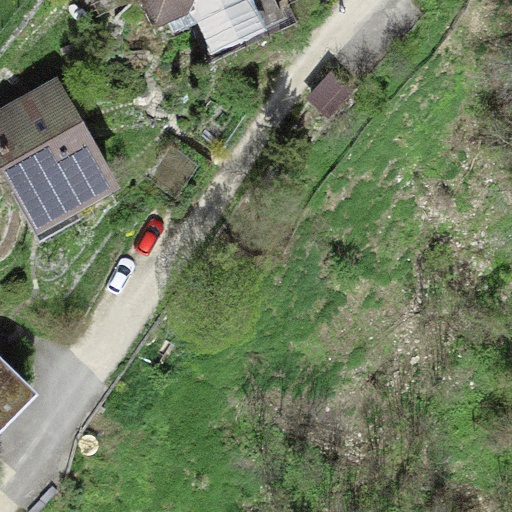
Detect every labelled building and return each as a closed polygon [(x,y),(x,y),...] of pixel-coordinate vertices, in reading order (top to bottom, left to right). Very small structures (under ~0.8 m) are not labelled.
[(145,0),(156,21),(200,0),(145,0)] [(216,154),(249,107),(223,88),(190,135),(216,154)] [(0,119),(0,156),(38,225),(108,186),(55,89),(0,119)] [(177,210),(210,162),(184,143),(150,191),(177,210)] [(0,415),(26,389),(0,363),(0,415)]
